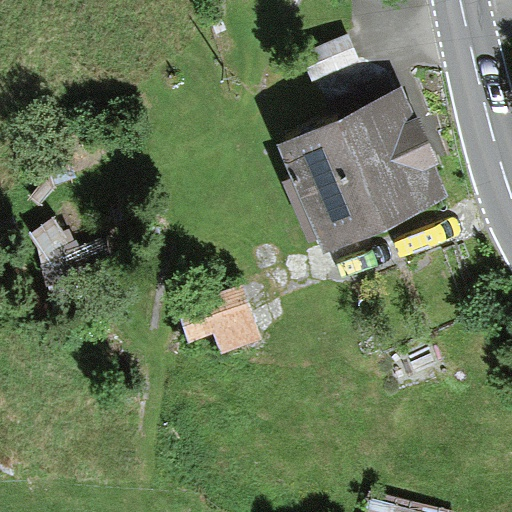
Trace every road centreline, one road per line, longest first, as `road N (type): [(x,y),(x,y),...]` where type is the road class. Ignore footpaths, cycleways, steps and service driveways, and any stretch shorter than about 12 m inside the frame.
road 1 (track): [(156,0),(241,140),(277,286),(511,201)]
road 2 (tertiary): [(459,0),(511,200)]
